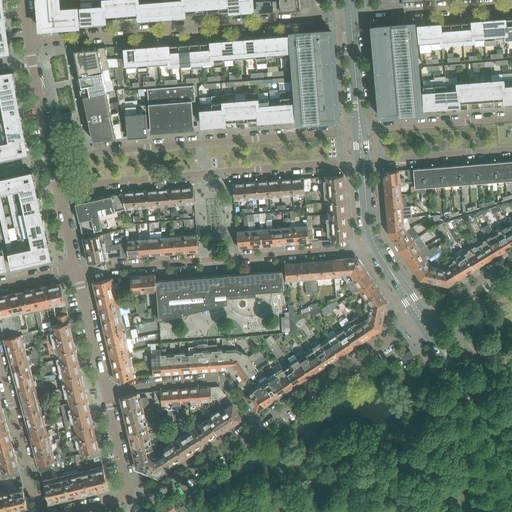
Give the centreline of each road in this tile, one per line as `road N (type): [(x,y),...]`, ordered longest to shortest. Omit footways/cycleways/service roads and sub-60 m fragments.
road 1 (residential): [(359,130),(50,162)]
road 2 (residential): [(57,192),(362,161)]
road 3 (residential): [(314,18),(28,41)]
road 4 (residential): [(77,275),(347,249)]
road 5 (residential): [(105,393),(222,379),(254,428)]
road 6 (residential): [(254,428),(393,337)]
road 7 (residential): [(0,363),(40,511)]
road 8 (residential): [(129,497),(169,485),(254,428)]
road 9 (tertiary): [(511,497),(486,424),(453,367)]
road 10 (residential): [(511,118),(382,129)]
road 11 (residential): [(385,159),(511,149)]
road 12 (residential): [(386,12),(511,3)]
road 13 (residential): [(50,162),(28,41)]
road 14 (residential): [(105,393),(77,275)]
